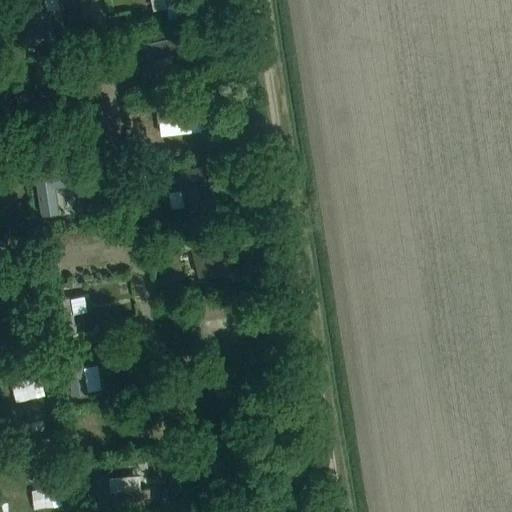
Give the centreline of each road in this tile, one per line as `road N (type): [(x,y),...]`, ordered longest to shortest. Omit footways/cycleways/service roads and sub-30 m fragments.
road 1 (track): [(259,0),(338,511)]
road 2 (unknown): [(106,128),(144,353)]
